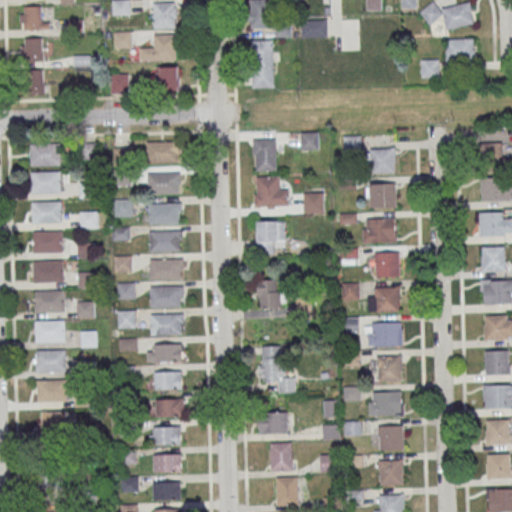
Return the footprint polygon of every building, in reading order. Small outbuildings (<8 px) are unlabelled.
[(131,0),(113,0),(113,14),(132,14),(131,0)] [(249,0),(250,27),(274,27),(274,0),(249,0)] [(176,1),(154,1),(154,27),(176,27),(176,1)] [(447,29),(476,23),(471,1),(438,8),(437,4),(423,7),(426,21),(445,17),(447,29)] [(83,20),(69,20),(69,29),(104,29),(104,2),(83,2),(83,20)] [(22,5),(22,29),(49,29),(49,18),(41,18),(41,5),(22,5)] [(327,36),(327,20),(306,20),(306,36),(327,36)] [(178,33),(151,33),(151,59),(178,59),(178,33)] [(44,60),(44,37),(22,37),(22,60),(44,60)] [(475,59),(475,38),(447,38),(447,59),(475,59)] [(253,86),(275,86),(275,40),(253,40),(253,86)] [(91,64),(91,56),(79,56),(79,64),(91,64)] [(422,77),(439,77),(439,59),(422,59),(422,77)] [(180,90),(180,65),(159,66),(159,90),(180,90)] [(26,70),(25,93),(44,94),(44,70),(26,70)] [(129,93),(129,73),(112,73),(112,93),(129,93)] [(319,149),(319,131),(301,131),(301,149),(319,149)] [(277,170),(277,138),(254,138),(254,170),(277,170)] [(147,141),(179,140),(179,152),(177,152),(177,160),(148,161),(147,141)] [(511,150),(503,151),(503,142),(480,142),(480,164),(511,163),(511,150)] [(60,143),(61,164),(32,165),(31,143),(60,143)] [(96,157),(96,143),(83,143),(83,157),(96,157)] [(395,147),(396,172),(372,172),(372,148),(395,147)] [(61,170),(62,192),(33,193),(33,171),(61,170)] [(149,173),(180,172),(181,184),(178,184),(179,192),(149,193),(149,173)] [(255,176),(255,206),(289,206),(289,186),(278,186),(278,176),(255,176)] [(481,199),(511,199),(511,177),(481,177),(481,199)] [(396,206),(396,183),(369,183),(369,206),(396,206)] [(324,212),(324,192),(305,192),(305,212),(324,212)] [(116,199),(133,198),(133,215),(116,216),(116,199)] [(62,201),(62,222),(34,223),(34,201),(62,201)] [(149,204),(181,203),(182,215),(179,215),(180,223),(150,224),(149,204)] [(81,210),(97,210),(98,227),(81,227),(81,210)] [(503,211),(504,218),(511,217),(511,231),(504,231),(504,235),(480,236),(480,211),(503,211)] [(364,218),(364,241),(396,241),(396,218),(364,218)] [(286,241),(286,220),(258,220),(258,253),(277,253),(277,241),(286,241)] [(113,226),(130,226),(131,239),(114,240),(113,226)] [(62,230),(63,252),(35,252),(34,231),(62,230)] [(150,230),(182,230),(182,238),(180,238),(180,250),(150,250),(150,230)] [(78,242),(95,241),(95,255),(78,255),(78,242)] [(505,245),(506,270),(482,270),(482,246),(505,245)] [(399,252),(400,276),(376,277),(376,252),(399,252)] [(115,254),(132,253),(132,270),(115,271),(115,254)] [(150,258),(183,257),(183,270),(180,270),(180,278),(151,278),(150,258)] [(63,259),(64,281),(36,282),(35,260),(63,259)] [(79,272),(96,272),(96,285),(79,286),(79,272)] [(280,290),(280,279),(260,279),(260,307),(286,307),(286,290),(280,290)] [(511,279),(511,304),(485,304),(484,280),(511,279)] [(118,282),(135,281),(135,298),(118,299),(118,282)] [(359,282),(343,282),(343,298),(359,298),(359,282)] [(151,286),(183,285),(184,297),(181,297),(181,305),(151,306),(151,286)] [(400,286),(401,310),(377,311),(376,286),(400,286)] [(64,289),(64,310),(36,311),(36,290),(64,289)] [(77,300),(94,299),(95,316),(78,317),(77,300)] [(118,310),(135,309),(135,327),(119,327),(118,310)] [(151,314),(183,313),(184,325),(181,325),(181,333),(151,334),(151,314)] [(507,314),(508,339),(484,339),(484,315),(507,314)] [(358,330),(358,318),(347,318),(347,330),(358,330)] [(64,319),(65,341),(37,341),(36,320),(64,319)] [(372,322),(402,321),(402,345),(376,346),(376,344),(369,344),(369,332),(372,332),(372,322)] [(82,330),(97,329),(97,345),(82,346),(82,330)] [(120,337),(137,336),(137,350),(120,350),(120,337)] [(182,342),(182,360),(155,361),(148,361),(147,351),(155,351),(155,343),(182,342)] [(296,392),(295,375),(286,375),(285,345),(261,345),(262,380),(278,380),(278,392),(296,392)] [(66,349),(66,370),(38,371),(37,349),(66,349)] [(509,349),(509,374),(486,374),(485,350),(509,349)] [(401,355),(402,380),(378,380),(378,356),(401,355)] [(120,365),(135,365),(136,380),(121,380),(120,365)] [(182,370),(183,388),(156,389),(155,371),(182,370)] [(67,378),(67,400),(39,401),(39,379),(67,378)] [(511,383),(483,384),(483,407),(511,407),(511,383)] [(362,385),(362,399),(344,399),(343,385),(362,385)] [(401,390),(402,403),(404,403),(404,415),(374,415),(373,391),(401,390)] [(184,398),(184,416),(157,416),(156,398),(184,398)] [(339,399),(339,416),(324,416),(324,399),(339,399)] [(70,410),(71,431),(43,432),(42,410),(70,410)] [(260,433),(288,433),(288,411),(260,411),(260,433)] [(510,418),(510,443),(486,443),(485,427),(487,427),(487,419),(510,418)] [(362,420),(363,434),(344,434),(344,420),(362,420)] [(340,423),(340,437),(322,438),(322,424),(340,423)] [(181,425),(182,443),(154,444),(154,426),(181,425)] [(403,425),(404,449),(380,450),(380,425),(403,425)] [(271,442),(292,441),(293,470),(271,470),(271,442)] [(137,462),(137,449),(122,449),(122,462),(137,462)] [(181,453),(182,471),(154,472),(154,454),(181,453)] [(336,453),(336,469),(321,470),(320,453),(336,453)] [(511,453),(511,477),(487,478),(487,462),(488,462),(488,454),(511,453)] [(403,459),(404,484),(380,484),(379,460),(403,459)] [(42,490),(75,490),(75,462),(42,462),(42,490)] [(138,490),(138,476),(122,476),(122,490),(138,490)] [(277,476),(298,476),(299,504),(277,504),(277,476)] [(181,481),(154,481),(154,499),(181,499),(181,481)] [(511,487),(488,488),(488,511),(511,511),(511,487)] [(404,493),(404,511),(374,511),(374,509),(381,509),(381,504),(380,504),(380,493),(404,493)]
